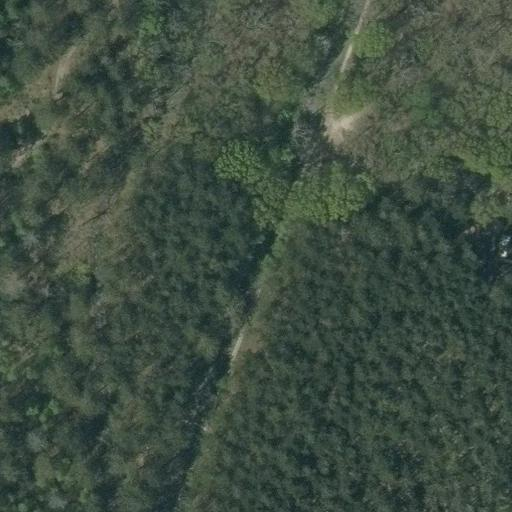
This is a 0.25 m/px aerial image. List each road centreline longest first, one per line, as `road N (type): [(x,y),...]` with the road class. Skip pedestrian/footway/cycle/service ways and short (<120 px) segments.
road 1 (tertiary): [(162,511),(357,0)]
road 2 (track): [(511,190),(367,171),(302,146)]
road 3 (unknown): [(0,164),(57,105),(104,0)]
